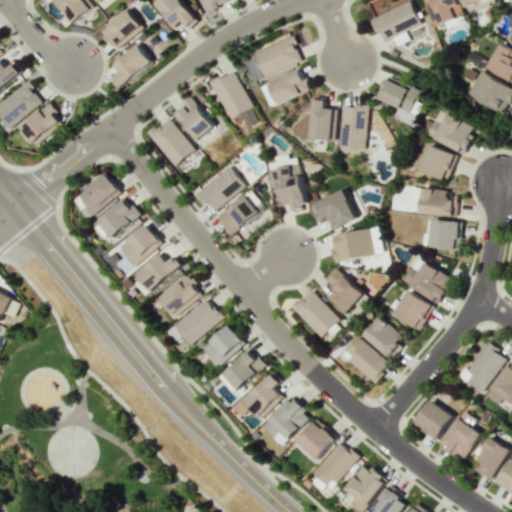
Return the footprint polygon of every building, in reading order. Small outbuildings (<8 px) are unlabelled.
[(56,0),(75,22),(94,7),(88,0),(56,0)] [(183,20),(188,26),(197,19),(181,0),(158,0),(156,2),(176,26),(183,20)] [(199,0),(205,13),(229,2),(227,0),(199,0)] [(374,0),(369,2),(373,15),(408,3),(406,0),(374,0)] [(422,24),(411,0),(373,19),(384,42),(393,37),(397,45),(410,39),(406,31),(422,24)] [(425,0),(435,26),(464,16),(458,0),(425,0)] [(495,0),(465,0),(468,8),(489,1),(490,5),(497,3),(495,0)] [(103,29),(118,49),(144,28),(129,8),(103,29)] [(303,61),(294,37),(255,51),(263,75),(303,61)] [(511,48),(501,43),(488,68),(511,80),(511,48)] [(122,72),(114,78),(122,87),(154,62),(140,44),(116,64),(122,72)] [(0,88),(23,74),(16,62),(7,68),(4,62),(0,63),(0,88)] [(269,84),(279,104),(309,89),(300,69),(269,84)] [(211,83),(232,120),(254,107),(233,70),(211,83)] [(511,97),(511,84),(479,71),(469,96),(506,112),(511,97)] [(378,98),(412,112),(421,90),(388,75),(378,98)] [(0,112),(12,127),(45,100),(29,80),(0,103),(0,112)] [(327,99),(315,97),(311,138),(335,140),(338,109),(326,107),(327,99)] [(197,140),(215,127),(194,98),(175,111),(197,140)] [(22,124),(37,145),(66,125),(51,104),(22,124)] [(342,147),(367,148),(369,106),(343,105),(342,147)] [(249,126),(259,121),(252,109),(242,114),(249,126)] [(465,152),(477,127),(448,113),(443,124),(435,120),(428,135),(465,152)] [(177,166),(196,149),(169,117),(150,133),(177,166)] [(420,169),(448,181),(458,155),(431,143),(420,169)] [(300,163),(274,169),(281,205),(290,203),(291,209),(308,206),(300,163)] [(247,185),(230,165),(198,192),(215,212),(247,185)] [(420,211),(456,217),(459,199),(447,197),(448,191),(424,187),(420,211)] [(332,229),(358,218),(345,189),(311,204),(319,221),(327,218),(332,229)] [(233,235),(261,212),(248,196),(220,218),(233,235)] [(100,222),(114,238),(142,215),(128,198),(100,222)] [(461,248),(462,221),(433,219),(431,247),(461,248)] [(136,266),(164,242),(147,223),(120,247),(136,266)] [(375,255),(372,229),(332,235),(336,261),(375,255)] [(169,262),(162,254),(139,274),(153,291),(184,264),(176,256),(169,262)] [(441,302),(454,277),(425,262),(420,271),(412,267),(404,282),(441,302)] [(326,278),(337,289),(330,297),(347,313),(366,294),(337,267),(326,278)] [(161,297),(177,316),(205,294),(189,274),(161,297)] [(341,320),(312,289),(293,306),(322,337),(341,320)] [(395,313),(420,329),(435,306),(410,289),(395,313)] [(13,296),(0,290),(0,320),(2,321),(13,296)] [(176,324),(192,344),(225,318),(209,298),(176,324)] [(398,341),(404,333),(380,316),(365,337),(394,357),(403,344),(398,341)] [(204,348),(220,366),(247,342),(231,324),(204,348)] [(343,354),(375,383),(391,365),(360,336),(343,354)] [(470,369),(466,367),(460,375),(483,391),(508,356),(489,342),(470,369)] [(267,366),(252,349),(225,373),(240,390),(267,366)] [(499,403),(505,396),(511,402),(511,362),(487,394),(499,403)] [(246,402),(263,418),(284,396),(276,388),(283,381),(274,372),(246,402)] [(290,439),(312,416),(292,397),(264,426),(276,437),(282,431),(290,439)] [(417,424),(441,438),(455,413),(431,400),(417,424)] [(478,418),(464,410),(442,445),(466,459),(482,433),(473,427),(478,418)] [(298,441),(319,459),(339,437),(318,418),(298,441)] [(511,448),(489,437),(479,458),(482,459),(477,470),(496,479),(511,448)] [(335,489),(359,455),(339,440),(315,474),(335,489)] [(499,484),(511,490),(511,458),(499,484)] [(347,489),(356,496),(351,503),(362,511),(363,511),(389,479),(377,470),(374,473),(365,465),(347,489)] [(404,511),(404,489),(381,489),(381,511),(404,511)]
